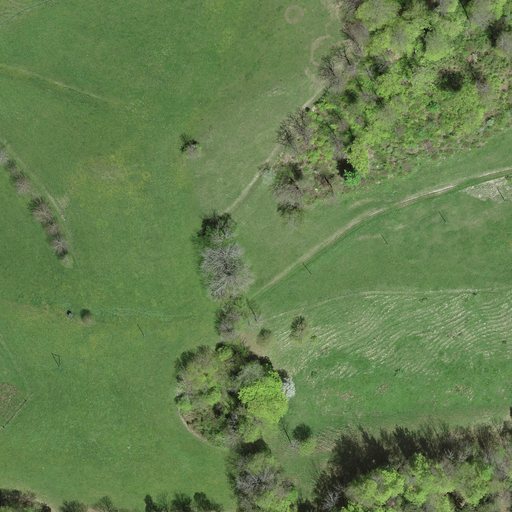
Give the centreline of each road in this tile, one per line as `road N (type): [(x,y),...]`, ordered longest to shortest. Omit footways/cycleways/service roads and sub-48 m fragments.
road 1 (track): [(511,172),(388,207),(260,297),(218,314),(151,309),(104,292),(81,271),(48,204),(0,144)]
road 2 (track): [(0,71),(115,107)]
